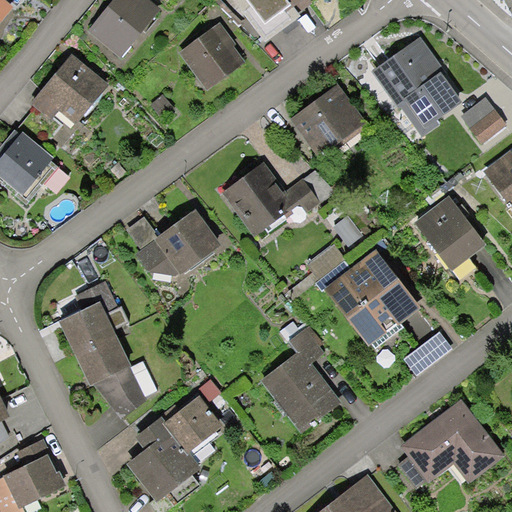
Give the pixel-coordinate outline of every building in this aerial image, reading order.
[(0,0),(0,37),(21,13),(5,0),(0,0)] [(162,11),(149,0),(113,0),(88,29),(122,58),(162,11)] [(299,0),(277,0),(286,11),(299,0)] [(218,24),(180,52),(207,90),(246,63),(218,24)] [(417,37),(371,72),(418,135),(464,100),(417,37)] [(108,85),(72,54),(31,103),(67,133),(108,85)] [(337,84),(293,117),(321,153),(364,121),(337,84)] [(164,94),(150,105),(161,117),(174,106),(164,94)] [(487,98),(461,116),(482,144),(508,126),(487,98)] [(54,155),(22,130),(0,158),(0,176),(23,195),(54,155)] [(511,149),(483,171),(511,210),(511,149)] [(263,162),(224,190),(261,240),(315,201),(298,178),(283,189),(263,162)] [(453,177),(426,198),(430,204),(458,183),(453,177)] [(450,196),(415,221),(453,272),(487,246),(450,196)] [(199,207),(140,250),(159,277),(175,266),(187,282),(231,250),(199,207)] [(334,243),(306,265),(317,279),(345,258),(334,243)] [(387,256),(334,296),(371,344),(423,304),(387,256)] [(97,305),(63,320),(92,383),(137,362),(102,285),(90,290),(97,305)] [(300,352),(310,364),(325,352),(306,327),(291,339),(300,352)] [(310,364),(300,352),(262,381),(301,432),(340,403),(310,364)] [(199,391),(123,450),(164,503),(209,468),(195,449),(226,425),(199,391)] [(0,395),(0,419),(9,415),(0,395)] [(461,400),(402,445),(430,481),(454,463),(470,484),(505,457),(461,400)] [(48,454),(4,474),(19,507),(63,486),(48,454)] [(397,511),(368,474),(317,511),(397,511)]
